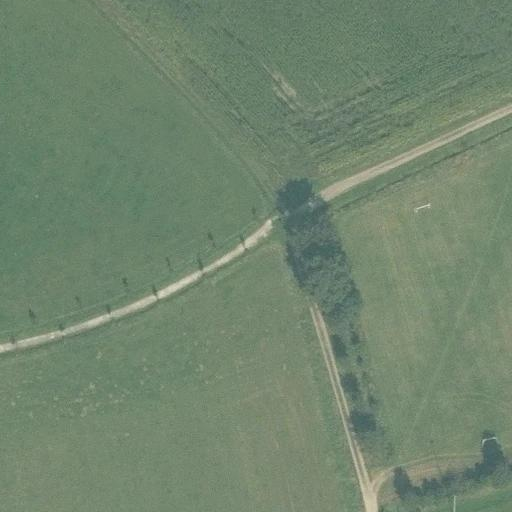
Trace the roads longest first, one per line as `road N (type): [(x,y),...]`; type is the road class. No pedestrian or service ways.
road 1 (track): [(364,511),(289,218),(339,187),(511,110)]
road 2 (unknown): [(289,218),(158,294),(48,337),(0,346)]
road 3 (track): [(289,218),(159,62),(95,0)]
